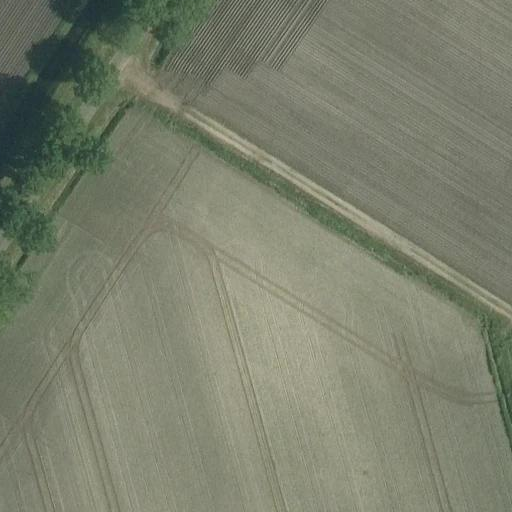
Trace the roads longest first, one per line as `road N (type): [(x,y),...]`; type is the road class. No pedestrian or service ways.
road 1 (track): [(511,319),(113,68)]
road 2 (unclassified): [(0,242),(158,0)]
